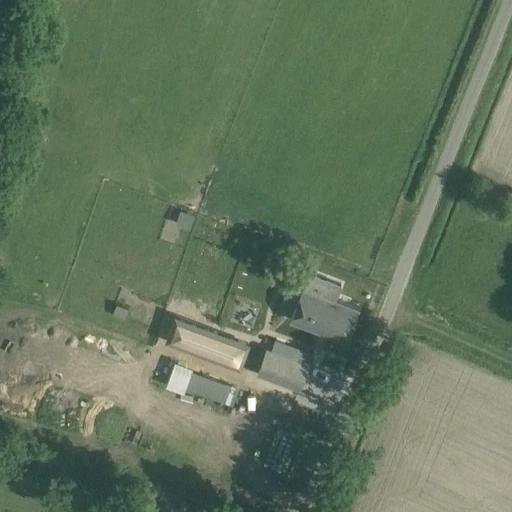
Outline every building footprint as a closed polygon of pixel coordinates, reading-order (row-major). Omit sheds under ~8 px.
[(308,271),(290,318),(347,339),(359,308),(335,299),(341,283),(308,271)] [(243,302),(236,322),(256,328),(262,309),(243,302)] [(249,371),(258,348),(185,321),(177,343),(249,371)] [(312,353),(275,339),(272,349),(269,348),(259,373),(299,388),(312,353)] [(229,401),(234,381),(193,370),(188,390),(229,401)]
